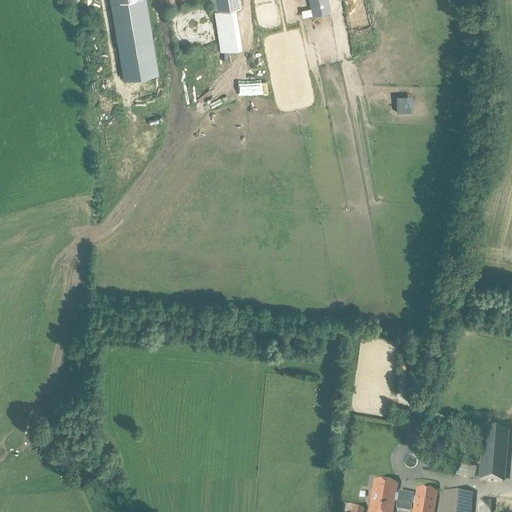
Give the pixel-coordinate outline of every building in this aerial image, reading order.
[(109,0),(110,2),(112,2),(125,80),(158,74),(146,0),(109,0)] [(240,0),(214,0),(217,12),(242,8),(240,0)] [(309,0),(313,14),(330,10),(327,0),(309,0)] [(346,0),(354,21),(370,16),(364,0),(346,0)] [(397,112),(413,112),(412,96),(397,97),(397,112)] [(458,301),(471,303),(473,292),(459,290),(458,301)] [(474,293),(473,302),(487,304),(488,295),(474,293)] [(504,482),(509,433),(484,431),(480,480),(504,482)] [(454,464),(451,476),(470,479),(473,467),(454,464)] [(398,485),(415,487),(415,481),(399,479),(398,485)] [(415,499),(396,495),(397,486),(373,482),(368,511),(392,511),(394,503),(398,503),(397,505),(411,507),(411,505),(414,506),(413,511),(433,511),(436,493),(417,490),(415,499)] [(442,494),(440,511),(471,511),(473,496),(464,495),(442,494)] [(487,511),(487,501),(475,501),(475,511),(487,511)]
